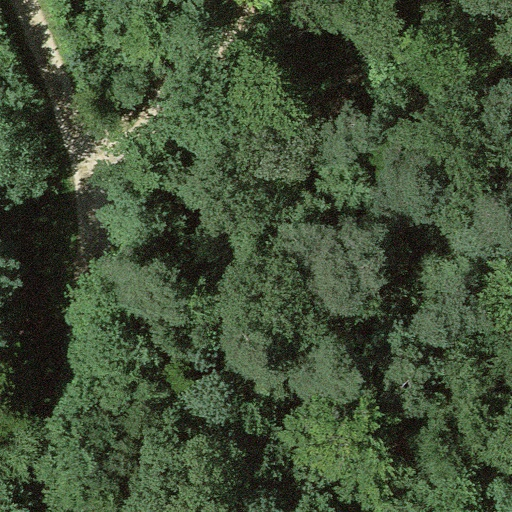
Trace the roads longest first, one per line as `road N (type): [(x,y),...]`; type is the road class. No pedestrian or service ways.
road 1 (track): [(215,0),(102,151),(105,182),(59,427),(30,511)]
road 2 (track): [(102,151),(25,0)]
